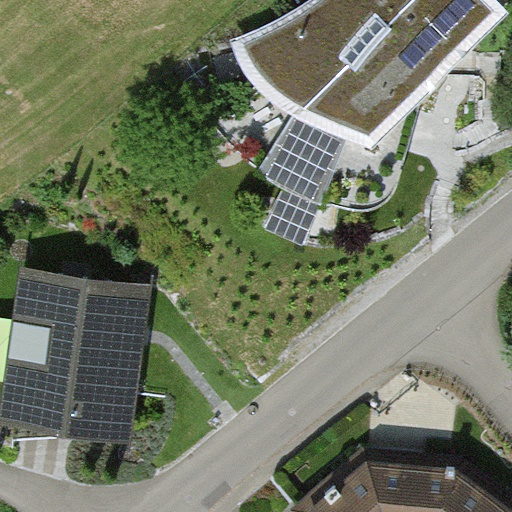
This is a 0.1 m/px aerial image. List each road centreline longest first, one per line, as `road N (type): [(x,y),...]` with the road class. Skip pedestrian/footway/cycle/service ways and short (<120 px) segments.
road 1 (residential): [(434,297),(172,511)]
road 2 (residential): [(434,297),(511,393)]
